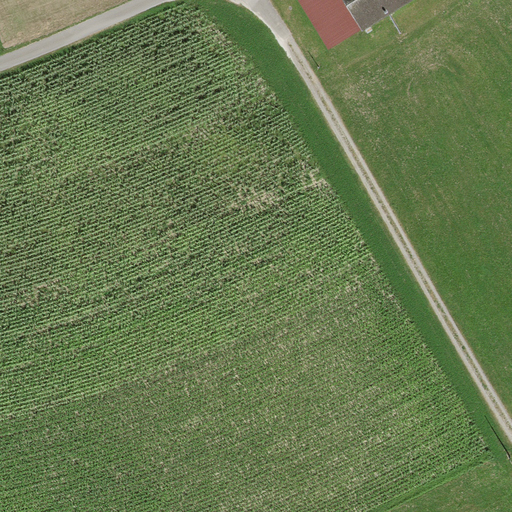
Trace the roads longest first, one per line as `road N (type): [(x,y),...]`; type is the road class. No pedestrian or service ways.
road 1 (track): [(263,0),(511,427)]
road 2 (track): [(0,63),(147,0)]
